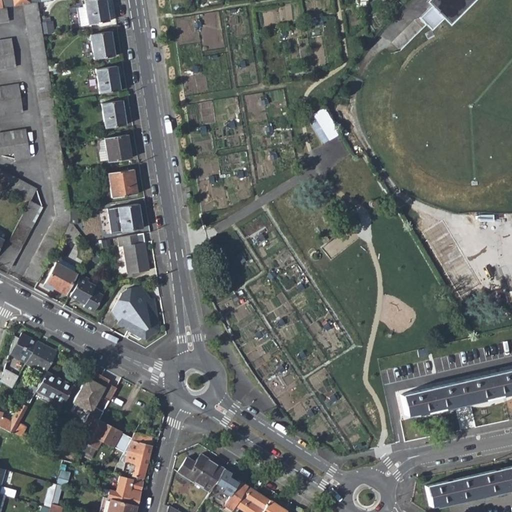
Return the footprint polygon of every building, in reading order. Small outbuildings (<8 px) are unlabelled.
[(104,0),(82,0),(84,4),(84,9),(77,11),(79,26),(107,21),(104,0)] [(427,0),(451,26),(479,0),(427,0)] [(23,275),(36,281),(62,234),(67,224),(70,212),(37,3),(29,4),(22,5),(55,215),(23,275)] [(88,35),(92,60),(113,57),(109,32),(88,35)] [(0,40),(0,69),(14,67),(10,39),(0,40)] [(94,70),(97,93),(119,90),(114,66),(94,70)] [(0,86),(0,114),(21,112),(17,83),(0,86)] [(99,103),(103,128),(124,125),(120,100),(99,103)] [(322,104),(308,114),(324,139),(337,131),(322,104)] [(0,153),(13,151),(15,160),(29,157),(24,129),(0,133),(0,153)] [(105,160),(105,163),(127,159),(125,146),(127,146),(125,135),(102,139),(102,140),(105,160)] [(95,153),(96,160),(100,162),(105,160),(102,140),(98,140),(96,143),(97,150),(95,153)] [(0,185),(28,201),(34,188),(0,169),(0,185)] [(106,173),(109,199),(135,195),(131,169),(106,173)] [(350,203),(354,208),(359,204),(355,199),(350,203)] [(41,207),(28,201),(0,253),(0,262),(9,267),(41,207)] [(363,209),(359,204),(354,208),(358,213),(363,209)] [(115,208),(119,231),(140,228),(136,205),(115,208)] [(353,217),(358,213),(354,208),(349,212),(353,217)] [(319,243),(329,258),(358,236),(348,221),(319,243)] [(67,224),(62,234),(73,240),(74,236),(77,232),(72,225),(67,224)] [(422,231),(430,245),(444,237),(436,224),(422,231)] [(263,229),(258,233),(262,238),(267,234),(263,229)] [(253,236),(257,242),(262,238),(258,233),(253,236)] [(146,272),(142,243),(136,244),(135,235),(114,238),(116,248),(120,247),(124,275),(146,272)] [(266,243),(262,238),(257,242),(261,247),(266,243)] [(58,258),(56,264),(72,273),(75,267),(58,258)] [(74,273),(72,273),(56,264),(54,263),(42,284),(49,288),(50,286),(63,293),(74,273)] [(81,306),(91,312),(101,295),(91,289),(93,286),(85,282),(87,278),(80,274),(68,296),(82,303),(81,306)] [(466,277),(453,283),(460,297),(473,291),(466,277)] [(140,335),(146,338),(153,333),(152,326),(155,325),(151,299),(147,300),(138,288),(125,290),(119,292),(109,311),(116,320),(114,324),(138,336),(140,335)] [(355,303),(350,307),(354,312),(359,308),(355,303)] [(244,308),(248,313),(253,310),(249,305),(244,308)] [(348,316),(354,312),(350,307),(345,311),(348,316)] [(363,314),(359,308),(354,312),(358,317),(363,314)] [(257,315),(253,310),(248,313),(251,319),(257,315)] [(246,323),(251,319),(248,313),(242,318),(246,323)] [(7,355),(24,364),(35,342),(20,333),(17,338),(12,335),(7,355)] [(300,334),(295,338),(299,343),(304,339),(300,334)] [(290,342),(294,347),(299,343),(295,338),(290,342)] [(24,364),(44,375),(45,373),(56,353),(35,342),(24,364)] [(303,348),(299,343),(294,347),(298,352),(303,348)] [(426,347),(416,350),(418,357),(428,355),(426,347)] [(511,368),(397,394),(402,413),(423,409),(423,411),(511,391),(511,368)] [(0,378),(0,383),(10,390),(17,377),(3,369),(0,378)] [(108,401),(115,388),(107,383),(109,380),(90,370),(72,402),(89,412),(82,426),(92,432),(98,421),(102,412),(93,407),(99,396),(108,401)] [(33,395),(32,397),(58,411),(71,387),(45,373),(44,375),(33,395)] [(362,388),(357,392),(361,397),(366,394),(362,388)] [(32,397),(33,395),(26,391),(24,397),(30,400),(32,397)] [(355,401),(361,397),(357,392),(351,396),(355,401)] [(370,399),(366,394),(361,397),(364,403),(370,399)] [(24,397),(12,417),(11,418),(13,420),(11,423),(1,418),(2,414),(0,413),(0,432),(9,440),(30,400),(24,397)] [(318,412),(322,417),(328,413),(324,407),(318,412)] [(331,418),(328,413),(322,417),(326,422),(331,418)] [(12,417),(2,414),(1,418),(11,423),(13,420),(11,418),(12,417)] [(321,426),(326,422),(322,417),(317,421),(321,426)] [(81,452),(91,457),(101,440),(112,447),(120,433),(98,421),(92,432),(81,452)] [(131,474),(143,477),(151,446),(140,443),(142,435),(133,433),(123,453),(126,453),(124,460),(134,463),(131,474)] [(140,443),(151,446),(153,438),(142,435),(140,443)] [(178,472),(208,491),(223,469),(201,454),(196,462),(187,457),(178,472)] [(511,466),(424,487),(429,505),(452,500),(452,502),(470,498),(469,496),(492,491),(493,493),(511,489),(510,487),(511,486),(511,466)] [(204,498),(219,507),(236,482),(227,476),(230,472),(223,469),(208,491),(207,494),(204,498)] [(130,478),(114,474),(108,497),(109,498),(135,504),(142,481),(130,478)] [(219,508),(225,511),(229,511),(234,505),(246,486),(237,480),(236,482),(219,507),(219,508)] [(51,504),(58,505),(63,486),(56,484),(51,504)] [(234,505),(244,511),(259,511),(267,500),(246,486),(234,505)] [(133,511),(135,504),(109,498),(108,497),(102,496),(97,511),(133,511)] [(284,511),(285,511),(267,500),(259,511),(284,511)]
